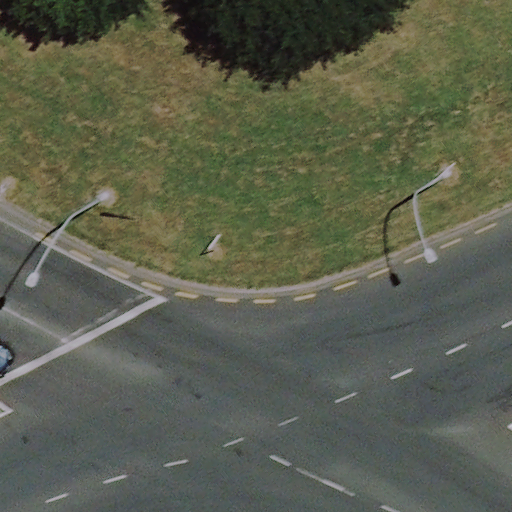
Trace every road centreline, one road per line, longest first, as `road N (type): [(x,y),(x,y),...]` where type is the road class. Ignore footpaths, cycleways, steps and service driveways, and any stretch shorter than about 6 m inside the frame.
road 1 (tertiary): [(320,474),(511,354)]
road 2 (secondary): [(0,304),(61,340),(139,473)]
road 3 (secondary): [(139,473),(320,474)]
road 4 (secondary): [(8,511),(139,473)]
road 5 (secondary): [(320,474),(435,511)]
